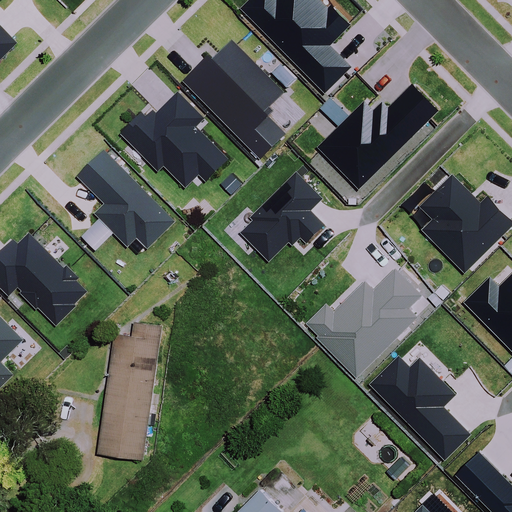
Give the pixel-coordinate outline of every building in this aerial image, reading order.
[(0,0),(0,56),(17,39),(0,22),(0,0)] [(252,0),(245,7),(328,92),(354,67),(333,45),(354,25),(335,6),(331,9),(322,0),(252,0)] [(233,37),(188,81),(264,157),(289,132),(268,110),(287,92),(233,37)] [(298,79),(282,63),(274,71),(290,87),(298,79)] [(368,102),(323,146),(363,187),(442,110),(416,84),(392,108),(386,102),(377,111),(368,102)] [(510,106),(493,91),(467,121),(484,136),(510,106)] [(146,113),(125,133),(161,170),(167,164),(189,186),(202,173),(209,181),(231,159),(199,126),(206,118),(181,93),(159,114),(156,111),(150,117),(146,113)] [(351,116),(334,98),(324,108),(341,125),(351,116)] [(179,221),(108,149),(81,176),(108,204),(99,213),(131,245),(140,236),(152,248),(179,221)] [(326,198),(300,171),(254,217),(257,220),(245,232),(273,260),(292,241),(296,244),(304,236),(310,242),(327,225),(314,211),(326,198)] [(484,203),(456,175),(424,206),(437,219),(426,229),(468,272),(511,228),(511,217),(491,196),(484,203)] [(68,268),(33,233),(21,244),(17,240),(0,256),(0,283),(12,296),(20,288),(39,308),(41,306),(60,325),(79,306),(77,304),(91,291),(80,280),(81,278),(70,266),(68,268)] [(330,304),(310,323),(322,336),(321,337),(360,376),(420,317),(411,308),(424,295),(399,269),(376,291),(368,282),(338,311),(330,304)] [(493,278),(469,302),(511,345),(511,277),(502,287),(493,278)] [(0,390),(16,375),(2,362),(25,339),(0,314),(0,390)] [(164,325),(138,321),(135,338),(119,336),(101,454),(144,460),(164,325)] [(402,356),(374,384),(448,459),(473,434),(446,406),(458,394),(423,359),(414,368),(402,356)] [(511,511),(511,482),(482,452),(460,475),(496,511),(511,511)] [(282,511),(262,491),(241,511),(282,511)]
